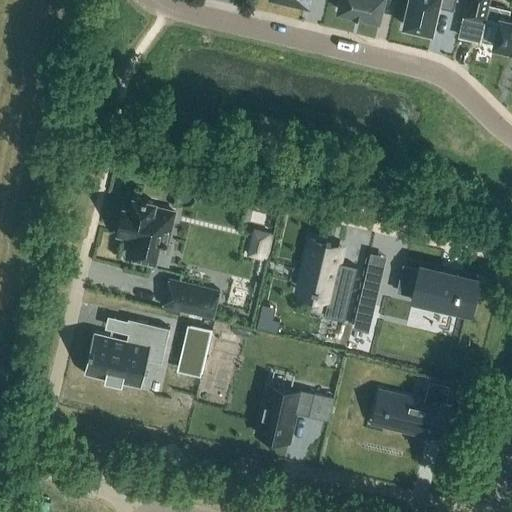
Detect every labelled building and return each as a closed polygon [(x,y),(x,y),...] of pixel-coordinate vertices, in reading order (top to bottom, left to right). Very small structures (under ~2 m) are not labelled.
[(381,0),(338,0),(336,9),(377,20),(381,0)] [(409,0),(404,24),(416,27),(415,30),(428,33),(429,30),(432,31),(438,6),(454,9),(456,0),(409,0)] [(467,0),(465,13),(485,18),(489,0),(467,0)] [(511,19),(508,18),(511,9),(495,5),(492,16),(500,18),(493,46),(511,49),(511,19)] [(143,198),(134,196),(131,208),(124,206),(118,234),(131,237),(127,253),(155,260),(159,242),(167,244),(175,211),(154,206),(155,202),(147,200),(147,199),(147,197),(143,196),(143,198)] [(234,248),(241,220),(220,216),(214,244),(234,248)] [(268,259),(274,232),(253,227),(247,254),(268,259)] [(319,288),(330,290),(328,300),(324,315),(344,320),(357,266),(340,262),(338,261),(341,249),(330,247),(331,243),(311,238),(300,283),(313,286),(312,288),(318,289),(319,288)] [(404,264),(399,289),(414,293),(413,296),(472,310),(479,278),(421,265),(420,268),(404,264)] [(169,277),(163,305),(214,317),(220,289),(169,277)] [(360,302),(374,305),(380,280),(366,277),(360,302)] [(162,361),(170,327),(133,318),(133,320),(130,332),(129,332),(127,338),(96,330),(92,345),(91,345),(90,350),(91,351),(85,373),(140,385),(146,357),(162,361)] [(189,324),(183,350),(203,355),(209,329),(189,324)] [(268,383),(257,432),(289,439),(296,411),(309,414),(315,391),(300,387),(299,390),(268,383)] [(429,383),(428,383),(426,395),(446,400),(449,388),(448,388),(429,383)] [(449,406),(447,406),(447,409),(444,408),(424,404),(425,401),(424,400),(392,393),(391,394),(388,406),(387,405),(386,409),(387,409),(384,422),(442,435),(449,406)]
